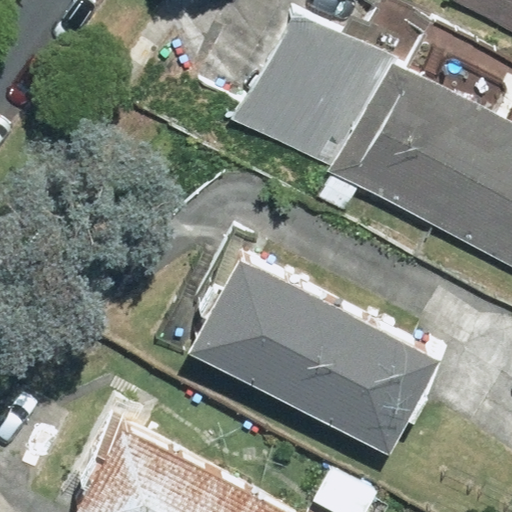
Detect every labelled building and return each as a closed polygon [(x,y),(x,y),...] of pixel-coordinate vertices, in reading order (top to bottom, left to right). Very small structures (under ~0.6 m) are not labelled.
[(290,0),(233,103),(338,160),(323,188),(349,203),(365,175),(511,256),(511,103),(324,0),(290,0)] [(511,0),(455,0),(511,30),(511,0)] [(447,340),(236,228),(185,324),(396,436),(447,340)] [(319,511),(117,402),(66,495),(97,511),(319,511)] [(372,511),(387,486),(334,458),(315,494),(349,511),(372,511)]
